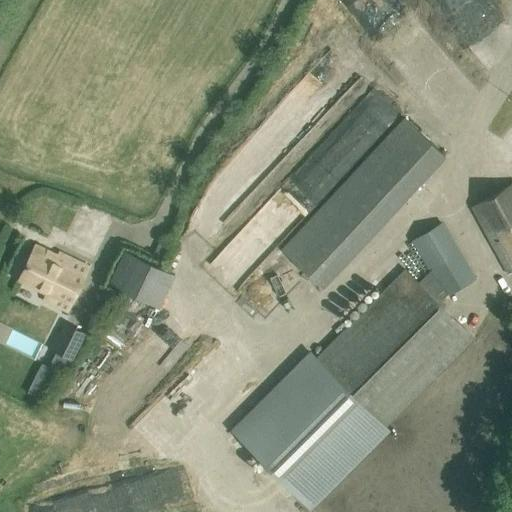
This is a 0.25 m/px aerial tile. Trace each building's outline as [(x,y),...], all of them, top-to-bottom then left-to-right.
[(283,241),(327,283),(453,153),(434,135),(430,139),(409,118),(403,124),(371,93),(329,136),(335,141),(219,260),(229,269),(257,240),(271,254),(283,241)] [(511,184),(471,207),(509,275),(511,273),(511,184)] [(384,427),(474,338),(439,303),(446,296),(475,279),(442,224),(413,241),(442,290),(434,298),(406,271),(317,360),(313,356),(236,434),(308,506),(386,429),(384,427)] [(58,257),(35,246),(19,280),(47,293),(44,299),(68,311),(89,268),(59,254),(58,257)] [(161,309),(177,276),(125,252),(110,285),(161,309)] [(87,334),(66,324),(61,333),(57,331),(48,349),(73,362),(87,334)] [(496,361),(511,348),(511,333),(508,329),(485,346),(496,361)]
